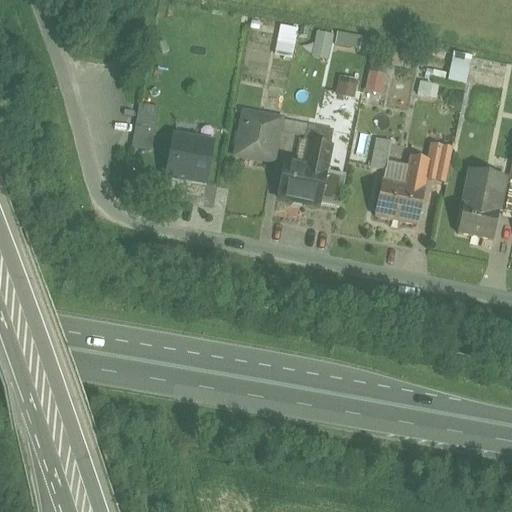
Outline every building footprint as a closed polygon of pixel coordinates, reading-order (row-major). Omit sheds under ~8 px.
[(277,54),(295,55),(297,27),(278,26),(277,54)] [(329,61),(335,35),(317,31),(311,57),(329,61)] [(334,42),(357,49),(360,39),(337,31),(334,42)] [(466,85),(471,56),(452,52),(447,81),(466,85)] [(364,91),(382,95),(386,73),(369,70),(364,91)] [(337,95),(356,97),(358,79),(339,77),(337,95)] [(418,95),(436,99),(439,87),(421,82),(418,95)] [(141,101),(136,124),(148,127),(153,104),(141,101)] [(281,121),(244,114),(236,156),(273,164),(281,121)] [(333,132),(308,127),(281,121),(279,132),(304,137),(303,143),(311,144),(330,148),(330,149),(333,132)] [(212,146),(174,139),(167,178),(205,184),(212,146)] [(330,148),(311,144),(306,170),(284,165),(278,199),(319,208),(319,206),(339,209),(345,177),(326,174),(326,173),(325,173),(330,148)] [(389,156),(375,153),(372,169),(385,172),(389,156)] [(410,161),(404,188),(382,183),(375,219),(417,227),(424,192),(429,164),(410,161)] [(504,180),(470,173),(464,205),(457,235),(493,243),(499,212),(498,212),(504,180)]
